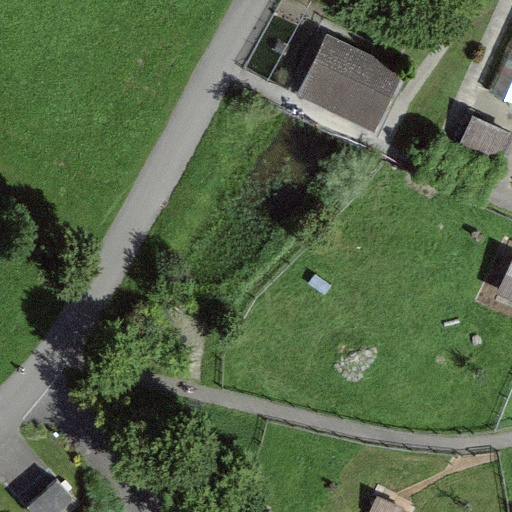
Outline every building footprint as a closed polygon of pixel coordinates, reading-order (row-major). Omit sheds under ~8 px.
[(329,33),(302,89),(376,125),(403,69),(329,33)] [(511,44),(492,88),(511,96),(511,44)] [(511,129),(475,112),(461,142),(501,161),(511,137),(511,129)] [(511,263),(500,289),(511,294),(511,263)] [(60,476),(31,501),(41,511),(72,511),(83,503),(60,476)] [(379,493),(370,511),(401,511),(405,505),(379,493)]
